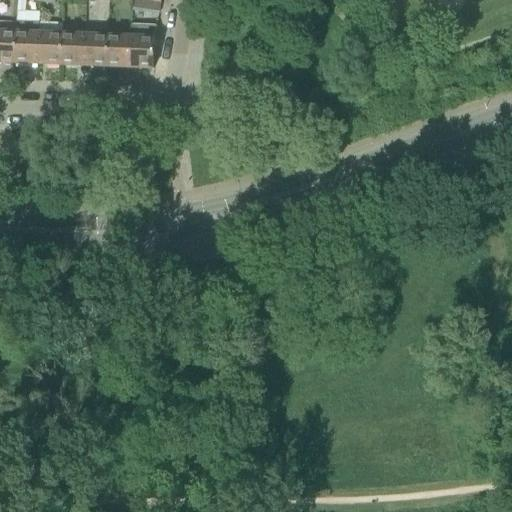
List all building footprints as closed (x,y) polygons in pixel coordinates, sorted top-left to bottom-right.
[(134,0),(133,9),(158,14),(160,0),(134,0)] [(0,64),(14,65),(15,35),(16,24),(0,23),(0,64)] [(15,35),(14,65),(37,66),(38,37),(38,36),(39,25),(16,24),(15,35)] [(130,39),(129,70),(152,71),(154,40),(156,27),(130,26),(130,39)] [(37,66),(60,67),(61,36),(38,36),(37,66)] [(60,67),(83,68),(84,37),(61,36),(60,67)] [(83,68),(106,69),(107,38),(84,37),(83,68)] [(106,69),(129,70),(130,39),(107,38),(106,69)]
